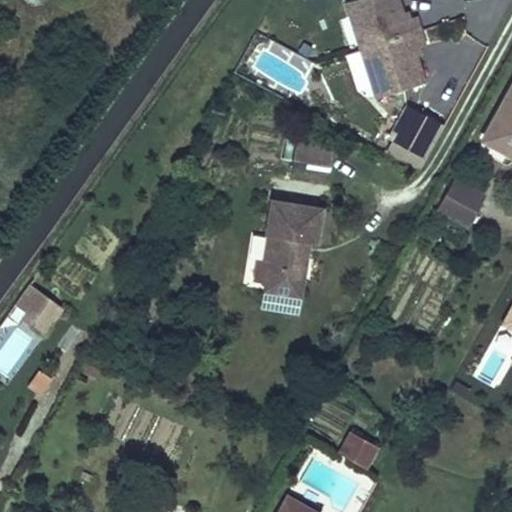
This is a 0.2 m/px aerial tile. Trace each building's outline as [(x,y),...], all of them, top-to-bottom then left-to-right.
[(404,21),(401,12),(397,0),(351,0),(346,2),(375,98),(423,83),(415,58),(412,48),(420,45),(425,44),(416,18),(411,19),(404,21)] [(409,10),(401,12),(404,21),(411,19),(409,10)] [(420,45),(412,48),(415,58),(423,56),(420,45)] [(511,87),(483,140),(511,155),(511,87)] [(363,100),(354,118),(389,135),(383,147),(422,167),(444,123),(389,96),(382,109),(363,100)] [(335,140),(300,134),(296,164),(331,170),(335,140)] [(455,181),(439,208),(468,224),(483,197),(455,181)] [(273,234),(268,261),(267,267),(271,267),(270,281),(268,289),(303,294),(312,242),(319,242),(325,208),(274,202),(269,234),(273,234)] [(448,233),(454,221),(434,210),(427,222),(448,233)] [(267,267),(268,261),(260,260),(257,280),(270,281),(271,267),(267,267)] [(45,335),(64,307),(30,283),(10,311),(45,335)] [(511,366),(511,298),(492,340),(511,349),(511,356),(508,365),(511,366)] [(0,345),(0,367),(14,372),(20,351),(0,345)] [(26,386),(39,395),(51,378),(39,369),(26,386)] [(367,466),(376,449),(352,436),(342,451),(367,466)] [(91,483),(94,477),(85,472),(82,480),(91,483)] [(316,511),(288,496),(279,511),(316,511)]
